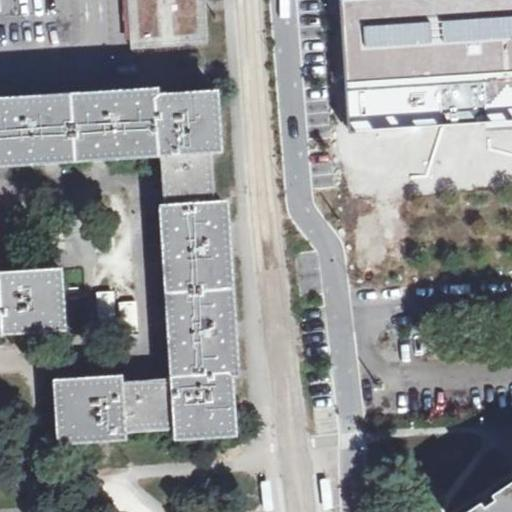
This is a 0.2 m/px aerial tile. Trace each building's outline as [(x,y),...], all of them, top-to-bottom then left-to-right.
[(133,52),(211,47),(208,0),(124,0),(127,43),(132,42),(133,52)] [(0,330),(55,327),(63,327),(60,274),(54,274),(1,277),(0,277),(0,163),(6,163),(43,161),(51,160),(59,160),(90,158),(96,158),(153,155),(167,154),(170,211),(164,211),(167,264),(167,270),(170,330),(173,375),(173,386),(139,387),(129,388),(122,388),(122,380),(58,383),(62,439),(99,437),(110,438),(124,437),(124,426),(177,423),(178,438),(233,434),(230,381),(230,372),(235,372),(234,338),(232,323),(228,255),(227,236),(226,222),(225,207),(211,208),(208,153),(222,152),(219,94),(181,97),(157,98),(156,93),(0,101),(0,330)] [(137,302),(121,305),(124,321),(140,319),(137,302)] [(323,480),(325,511),(333,511),(332,480),(323,480)] [(273,481),(264,482),(266,511),(274,511),(275,511),(273,481)] [(511,511),(511,483),(495,495),(493,496),(497,501),(486,508),(483,503),(481,504),(468,511),(511,511)]
